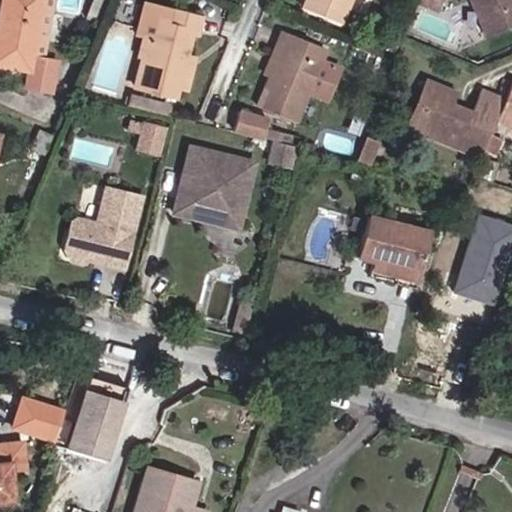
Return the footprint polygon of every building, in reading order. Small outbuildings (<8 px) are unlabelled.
[(31,57),(41,0),(1,0),(0,7),(0,66),(28,71),(25,88),(50,93),(55,61),(42,59),(31,57)] [(42,59),(52,0),(41,0),(31,57),(42,59)] [(104,9),(108,0),(93,0),(86,19),(97,23),(103,8),(104,9)] [(304,0),(301,8),(340,24),(349,0),(304,0)] [(433,9),(436,0),(423,0),(421,5),(433,9)] [(511,24),(511,0),(470,0),(486,35),(511,24)] [(196,34),(200,17),(144,3),(136,34),(142,36),(137,55),(141,56),(133,87),(175,97),(177,88),(185,90),(191,67),(183,65),(185,56),(191,33),(196,34)] [(325,100),(338,68),(320,61),(325,50),(281,32),(274,47),(280,49),(269,75),(256,107),(294,123),(307,93),(325,100)] [(393,52),(398,39),(390,36),(386,50),(393,52)] [(269,75),(280,49),(274,47),(263,73),(269,75)] [(191,67),(193,58),(185,56),(183,65),(191,67)] [(480,158),(495,119),(503,101),(484,93),(475,115),(449,104),(453,93),(425,81),(406,127),(480,158)] [(511,82),(503,101),(495,119),(511,126),(511,82)] [(152,111),(154,103),(130,97),(128,105),(152,111)] [(164,114),(167,106),(154,103),(152,111),(164,114)] [(261,139),(266,120),(237,112),(232,130),(261,139)] [(139,135),(142,123),(127,119),(124,131),(139,135)] [(156,154),(163,128),(142,123),(139,135),(135,149),(156,154)] [(44,155),(52,135),(38,130),(30,149),(44,155)] [(284,143),(286,134),(272,130),(269,139),(284,143)] [(368,164),(377,143),(366,138),(357,160),(368,164)] [(290,166),(294,151),(295,147),(271,141),(266,160),(290,166)] [(239,219),(253,163),(188,147),(172,213),(197,219),(207,212),(239,219)] [(492,182),(498,164),(484,159),(478,177),(492,182)] [(122,270),(141,197),(103,187),(94,222),(76,217),(70,221),(63,250),(66,256),(87,261),(94,257),(106,260),(104,265),(122,270)] [(237,228),(239,219),(207,212),(197,219),(237,228)] [(418,272),(428,232),(366,217),(355,257),(372,261),(418,272)] [(80,265),(87,261),(66,256),(70,263),(80,265)] [(104,265),(106,260),(94,257),(87,261),(104,265)] [(415,282),(418,272),(372,261),(369,271),(415,282)] [(247,324),(251,305),(240,302),(235,321),(247,324)] [(244,334),(247,324),(235,321),(233,331),(244,334)] [(510,381),(511,375),(511,365),(492,359),(487,374),(510,381)] [(105,460),(118,418),(127,388),(89,376),(66,448),(105,460)] [(24,468),(21,441),(0,443),(0,503),(13,502),(10,470),(24,468)] [(175,504),(182,479),(146,468),(133,511),(204,511),(188,507),(175,504)] [(188,507),(195,483),(182,479),(175,504),(188,507)]
